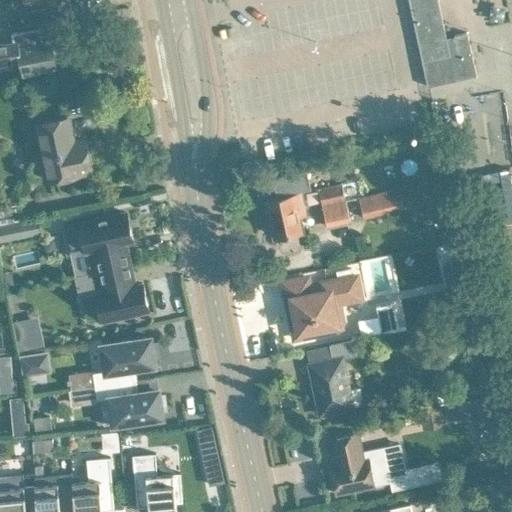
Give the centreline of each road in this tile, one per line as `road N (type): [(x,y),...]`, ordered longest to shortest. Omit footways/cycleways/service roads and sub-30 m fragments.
road 1 (residential): [(258,511),(196,202)]
road 2 (residential): [(160,0),(196,202)]
road 3 (residential): [(196,202),(207,97),(188,0)]
